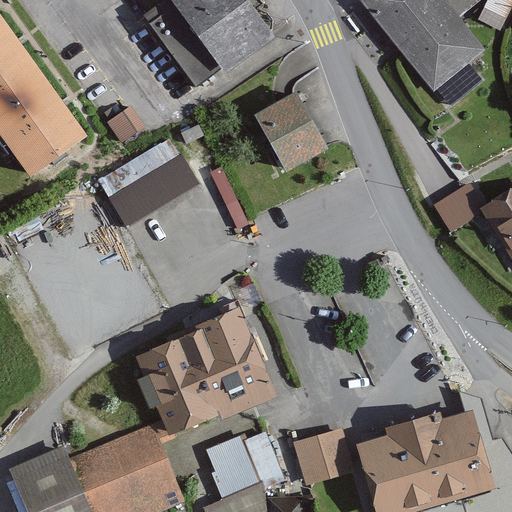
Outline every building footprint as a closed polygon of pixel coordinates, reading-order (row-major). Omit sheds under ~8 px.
[(190,92),(263,37),(234,0),(162,0),(135,21),(190,92)] [(352,0),(427,93),(480,51),(455,19),(478,0),(352,0)] [(511,8),(511,0),(483,0),(474,19),(501,32),(511,8)] [(77,138),(0,34),(0,152),(20,180),(77,138)] [(316,149),(285,95),(244,118),(274,172),(316,149)] [(145,131),(129,108),(104,126),(121,150),(146,132),(145,131)] [(199,185),(181,154),(177,156),(167,140),(99,180),(127,228),(199,185)] [(342,173),(293,198),(303,219),(352,194),(342,173)] [(511,184),(474,206),(511,274),(511,273),(511,184)] [(62,464),(55,449),(2,472),(19,511),(162,511),(178,505),(153,447),(171,439),(168,433),(209,416),(212,423),(271,398),(231,307),(178,330),(181,336),(124,360),(145,409),(148,407),(155,423),(62,464)] [(488,434),(478,401),(439,412),(437,406),(384,421),(387,431),(355,440),(377,511),(397,511),(462,493),(502,481),(488,434)] [(342,424),(295,438),(308,481),(354,467),(342,424)] [(511,446),(501,430),(488,434),(502,481),(462,493),(468,511),(498,511),(511,508),(511,446)] [(240,444),(238,439),(201,454),(220,500),(255,485),(258,492),(268,488),(281,482),(261,435),(240,444)] [(255,485),(220,500),(205,507),(206,511),(269,511),(268,498),(268,488),(258,492),(255,485)] [(397,511),(468,511),(462,493),(397,511)] [(313,511),(313,496),(268,498),(269,511),(313,511)]
